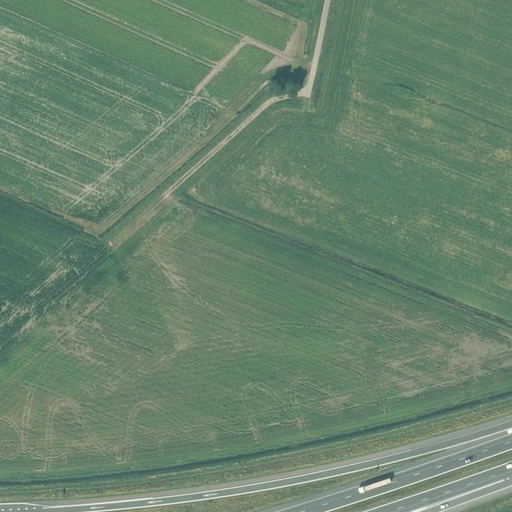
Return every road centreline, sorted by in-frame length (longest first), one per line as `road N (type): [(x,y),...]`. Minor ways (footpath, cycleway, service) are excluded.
road 1 (motorway): [(511,424),(239,493),(25,511)]
road 2 (unclassified): [(107,250),(273,104),(303,93),(326,0)]
road 3 (motorway): [(511,438),(294,511)]
road 4 (motorway): [(387,511),(504,471)]
